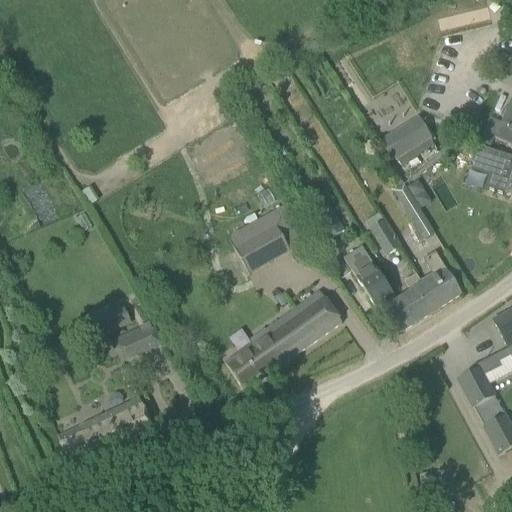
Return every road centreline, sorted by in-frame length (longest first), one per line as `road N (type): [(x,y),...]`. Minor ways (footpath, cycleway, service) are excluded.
road 1 (unclassified): [(35,511),(402,356),(511,279)]
road 2 (track): [(321,388),(279,471),(274,511)]
